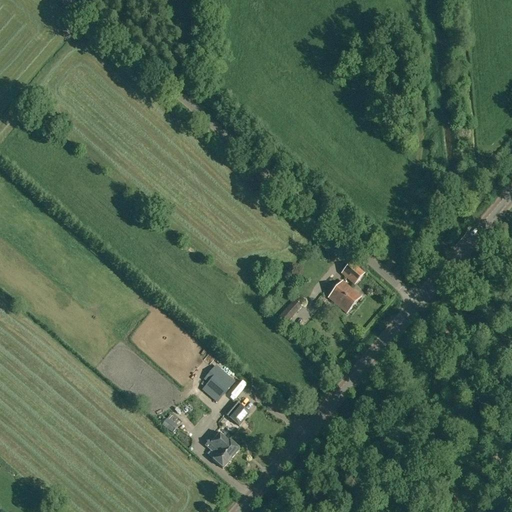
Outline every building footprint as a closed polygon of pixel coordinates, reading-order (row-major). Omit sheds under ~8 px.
[(352,263),(342,274),(355,286),(364,274),(352,263)] [(346,314),(361,298),(342,282),(328,299),(346,314)] [(295,300),(278,318),(286,325),(303,308),(295,300)] [(216,366),(204,380),(209,384),(202,391),(217,404),(235,383),(216,366)] [(241,406),(229,420),(238,428),(250,414),(241,406)] [(171,415),(162,426),(173,433),(181,423),(171,415)] [(218,433),(212,441),(214,443),(213,444),(215,446),(216,445),(221,449),(218,452),(220,453),(221,451),(230,459),(238,448),(228,439),(227,440),(218,433)] [(211,459),(222,468),(230,459),(221,451),(220,453),(218,452),(221,449),(216,445),(215,446),(213,444),(214,443),(212,441),(209,439),(204,445),(215,455),(211,459)]
